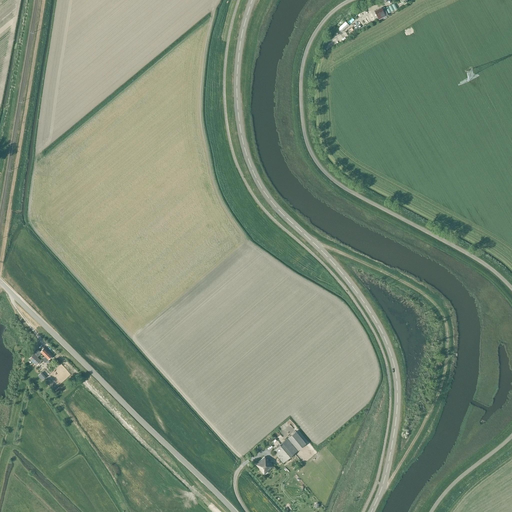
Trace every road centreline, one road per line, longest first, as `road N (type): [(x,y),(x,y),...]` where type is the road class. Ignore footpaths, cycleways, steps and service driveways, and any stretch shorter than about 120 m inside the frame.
road 1 (tertiary): [(252,0),(236,85),(245,153),(270,200),(360,297),(392,359),(396,414),(370,511)]
road 2 (unclassified): [(511,289),(458,248),(343,187),(310,152),(300,103),(304,57),(321,23),(351,0)]
road 3 (track): [(314,244),(412,286),(445,326),(440,384),(382,484)]
road 4 (tertiary): [(234,511),(0,281)]
road 5 (track): [(0,270),(43,0)]
